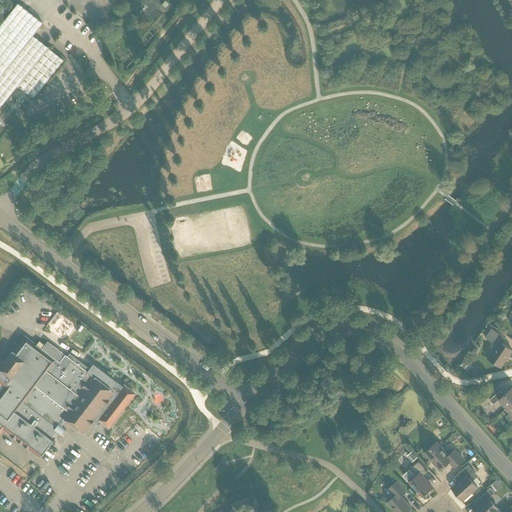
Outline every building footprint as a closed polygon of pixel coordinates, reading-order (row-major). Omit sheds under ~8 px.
[(42,23),(17,3),(0,23),(0,106),(17,86),(33,98),(63,60),(32,35),(42,23)] [(59,311),(46,328),(65,342),(78,326),(59,311)] [(491,328),(485,337),(496,345),(488,358),(500,367),(511,350),(502,343),(505,338),(491,328)] [(0,431),(2,429),(39,456),(53,437),(51,436),(64,419),(82,433),(91,421),(95,424),(98,420),(108,427),(134,393),(124,385),(122,387),(92,364),(89,369),(69,353),(67,356),(47,341),(44,345),(39,341),(36,345),(25,337),(12,353),(11,352),(4,362),(0,359),(0,383),(4,387),(0,391),(0,431)] [(506,408),(511,402),(511,387),(504,395),(500,390),(489,399),(493,404),(499,399),(506,408)] [(454,468),(463,459),(455,450),(449,455),(437,441),(424,453),(439,470),(448,462),(454,468)] [(417,457),(411,451),(406,455),(412,462),(417,457)] [(225,465),(221,461),(215,468),(219,472),(225,465)] [(422,496),(432,487),(422,476),(428,471),(419,461),(409,469),(415,476),(409,481),(422,496)] [(463,501),(478,487),(477,487),(482,483),(477,477),(472,481),(469,478),(475,473),(468,464),(458,473),(463,478),(451,488),(463,501)] [(498,479),(492,485),(497,491),(504,486),(498,479)] [(395,511),(405,511),(411,507),(400,495),(406,490),(397,481),(387,489),(394,496),(387,502),(395,511)] [(488,498),(495,493),(490,488),(480,497),(484,502),(474,511),(475,511),(493,511),(498,508),(488,498)]
